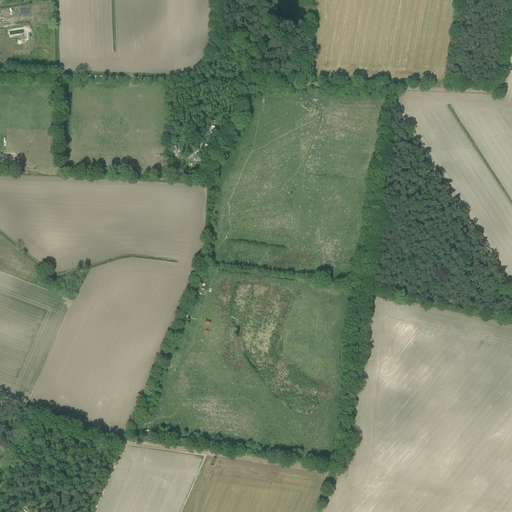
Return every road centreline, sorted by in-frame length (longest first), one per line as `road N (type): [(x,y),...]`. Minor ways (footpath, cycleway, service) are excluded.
road 1 (track): [(511,29),(501,77),(488,90),(0,76)]
road 2 (track): [(340,472),(122,438),(0,394)]
